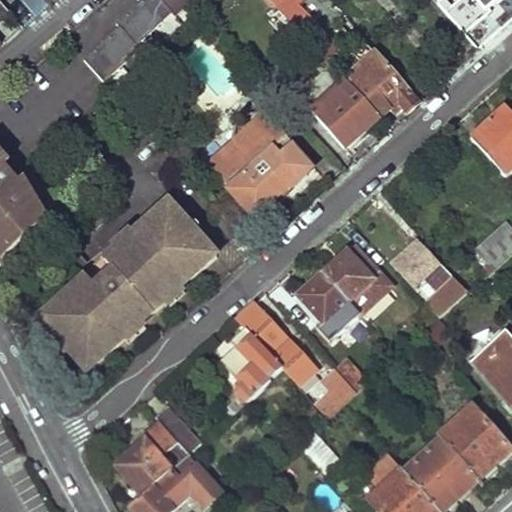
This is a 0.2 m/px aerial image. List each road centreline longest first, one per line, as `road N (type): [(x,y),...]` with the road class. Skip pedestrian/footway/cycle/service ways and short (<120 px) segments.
road 1 (residential): [(57,445),(511,49)]
road 2 (tertiary): [(0,339),(57,445)]
